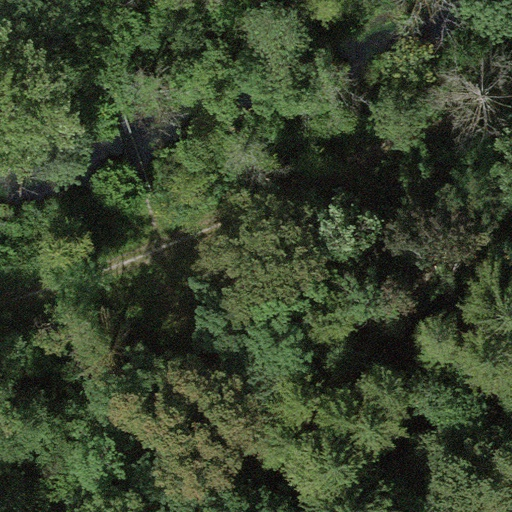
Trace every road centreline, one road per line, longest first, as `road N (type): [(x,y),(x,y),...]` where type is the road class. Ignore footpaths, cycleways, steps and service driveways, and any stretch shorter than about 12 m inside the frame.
road 1 (track): [(511,86),(0,284)]
road 2 (track): [(171,215),(369,511)]
road 3 (track): [(171,215),(150,198),(92,24),(0,9)]
